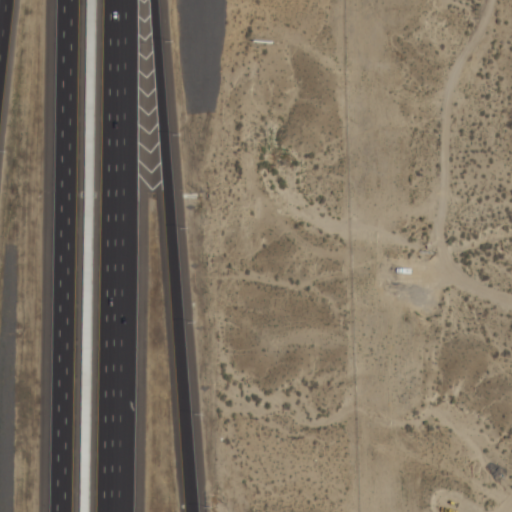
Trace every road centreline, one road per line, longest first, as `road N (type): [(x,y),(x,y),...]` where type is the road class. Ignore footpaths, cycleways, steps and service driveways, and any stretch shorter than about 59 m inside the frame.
road 1 (motorway): [(192,511),(153,0)]
road 2 (motorway): [(58,0),(54,511)]
road 3 (motorway): [(110,511),(117,251)]
road 4 (motorway): [(117,251),(120,0)]
